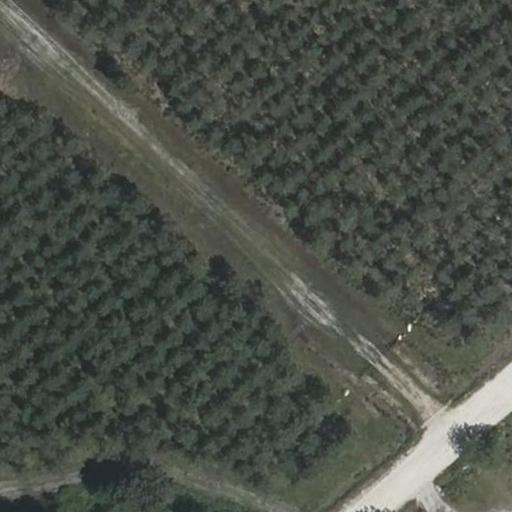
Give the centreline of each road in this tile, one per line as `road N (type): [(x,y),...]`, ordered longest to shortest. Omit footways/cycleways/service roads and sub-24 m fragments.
road 1 (track): [(459,432),(0,5)]
road 2 (track): [(363,511),(511,387)]
